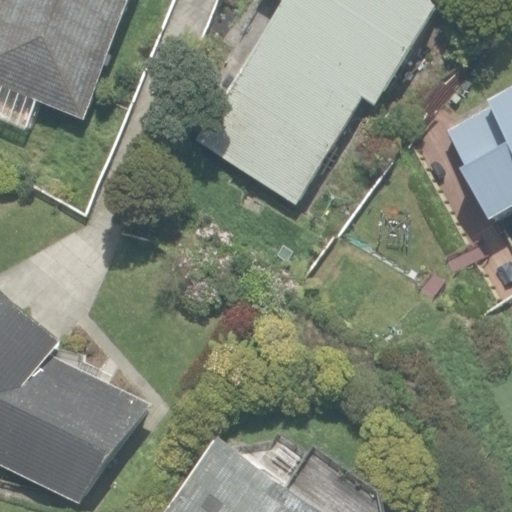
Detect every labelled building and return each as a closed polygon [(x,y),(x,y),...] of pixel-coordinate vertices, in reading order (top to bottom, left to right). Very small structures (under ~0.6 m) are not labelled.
[(3,0),(0,9),(0,85),(89,122),(138,0),(3,0)] [(200,141),(300,207),(371,99),(382,107),(446,11),(429,0),(286,0),(291,3),(200,141)] [(511,215),(511,95),(450,125),(496,223),(511,215)] [(318,302),(348,324),(382,276),(352,254),(318,302)] [(0,463),(85,505),(160,407),(60,358),(72,344),(0,279),(0,463)] [(332,511),(235,440),(182,511),(332,511)]
